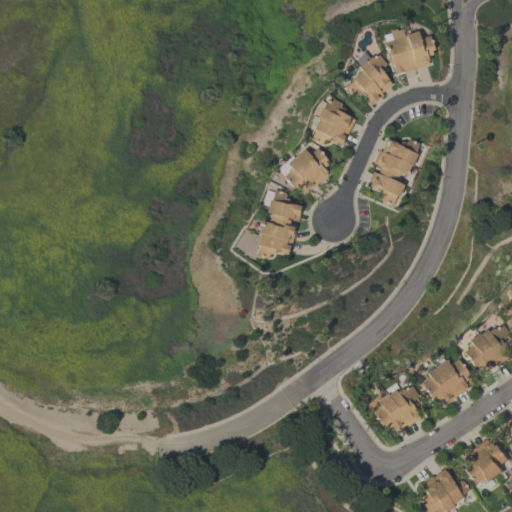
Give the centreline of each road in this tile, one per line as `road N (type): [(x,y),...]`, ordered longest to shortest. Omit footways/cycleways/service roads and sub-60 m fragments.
road 1 (residential): [(466,0),(456,168),(443,221),(410,282),(368,327),(263,403),(211,426),(81,436),(48,431),(0,405)]
road 2 (residential): [(318,364),(378,445),(391,450),(511,378)]
road 3 (residential): [(463,88),(410,86),(387,100),(339,220)]
